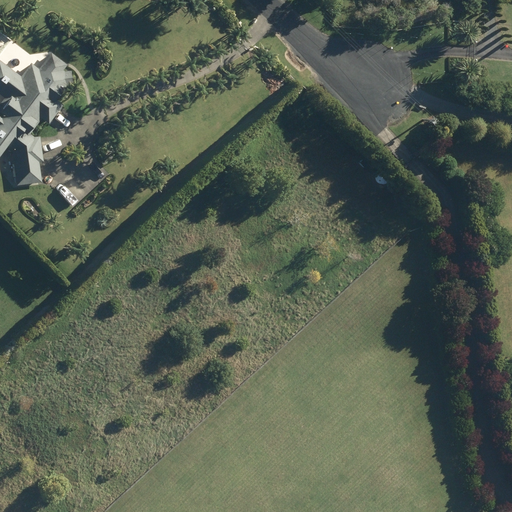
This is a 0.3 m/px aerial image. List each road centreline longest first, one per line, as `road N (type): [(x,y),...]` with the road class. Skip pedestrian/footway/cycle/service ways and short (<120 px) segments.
road 1 (residential): [(370,70),(382,132),(439,189),(448,214),(487,466),(511,500)]
road 2 (residential): [(370,70),(425,101),(511,121)]
road 3 (residential): [(370,70),(312,46),(266,0)]
